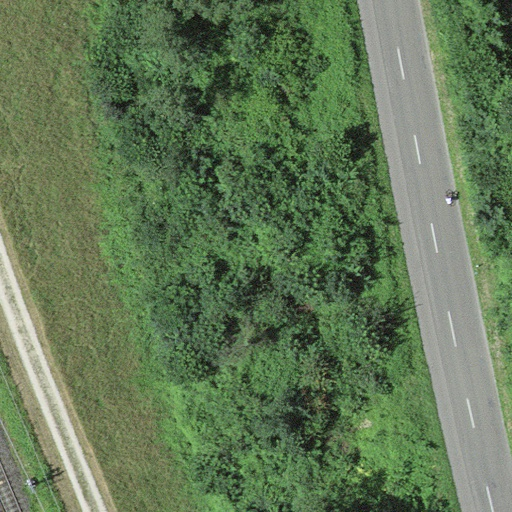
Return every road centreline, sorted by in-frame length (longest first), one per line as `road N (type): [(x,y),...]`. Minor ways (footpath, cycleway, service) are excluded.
road 1 (tertiary): [(387,0),(496,511)]
road 2 (track): [(0,271),(91,511)]
